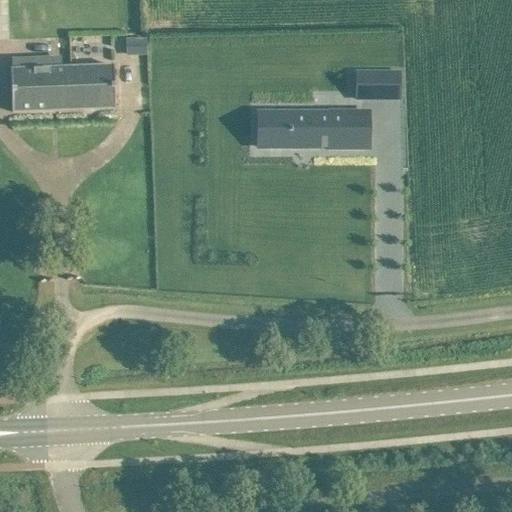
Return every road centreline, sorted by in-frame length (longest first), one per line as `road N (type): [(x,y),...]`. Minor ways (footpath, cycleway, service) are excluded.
road 1 (unclassified): [(511,312),(309,325),(105,311),(76,327),(65,345),(62,429)]
road 2 (tertiary): [(62,429),(511,394)]
road 3 (unclassified): [(511,486),(291,511)]
